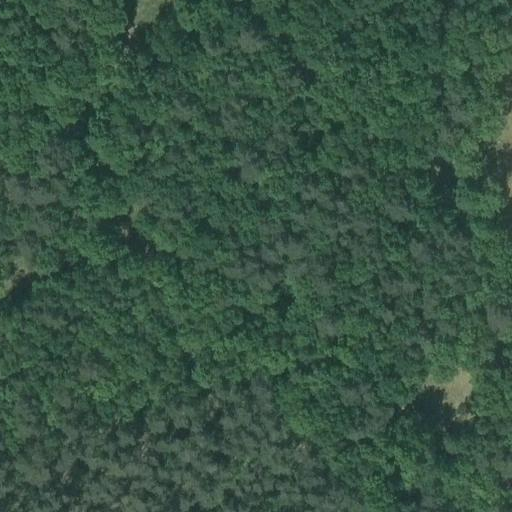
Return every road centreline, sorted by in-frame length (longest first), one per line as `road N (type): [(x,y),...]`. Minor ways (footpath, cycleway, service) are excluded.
road 1 (track): [(372,511),(0,45)]
road 2 (track): [(511,270),(238,0)]
road 3 (track): [(181,0),(0,163)]
road 4 (track): [(141,222),(116,245),(0,290)]
